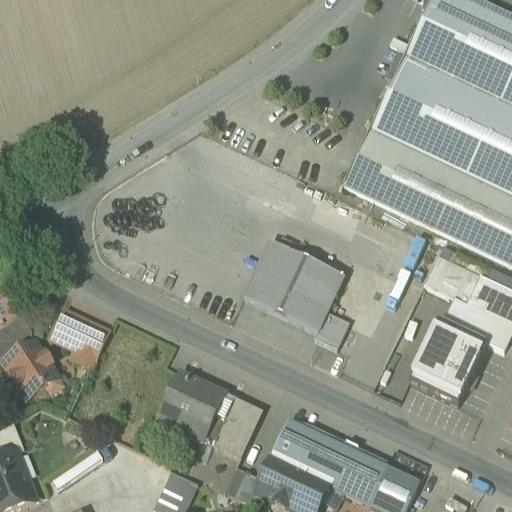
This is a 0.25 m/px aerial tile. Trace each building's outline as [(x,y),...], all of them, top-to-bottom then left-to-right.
[(511,271),(511,23),(462,0),(434,0),(343,192),(511,271)] [(344,283),(270,249),(244,304),(318,339),(327,319),(344,283)] [(481,284),(438,263),(424,292),(453,306),(467,313),(481,284)] [(453,306),(442,329),(488,351),(504,358),(511,341),(511,298),(481,284),(467,313),(453,306)] [(0,295),(0,338),(5,346),(4,353),(8,358),(15,361),(23,355),(25,349),(30,345),(28,342),(29,339),(22,328),(18,327),(17,324),(18,323),(0,295)] [(109,337),(65,317),(52,345),(78,358),(73,367),(91,375),(109,337)] [(349,329),(327,319),(318,339),(315,345),(336,355),(349,329)] [(442,329),(438,327),(409,389),(459,412),(488,351),(442,329)] [(38,359),(28,353),(23,355),(15,361),(3,369),(27,406),(46,394),(50,399),(52,400),(62,393),(62,391),(51,373),(52,372),(45,361),(43,362),(40,357),(38,359)] [(222,399),(181,379),(158,426),(200,446),(212,421),(222,399)] [(235,405),(222,399),(212,421),(224,427),(235,405)] [(235,405),(224,427),(212,421),(200,446),(241,465),(263,418),(235,405)] [(410,511),(421,490),(288,426),(269,465),(270,465),(329,493),(368,511),(410,511)] [(13,429),(0,437),(0,464),(15,459),(15,460),(24,456),(13,429)] [(0,464),(0,511),(23,511),(34,508),(15,460),(15,459),(0,464)] [(329,493),(270,465),(261,485),(254,499),(259,502),(280,511),(316,511),(318,510),(322,509),(329,493)] [(261,485),(246,479),(235,504),(252,511),(253,511),(259,502),(254,499),(261,485)] [(166,489),(154,511),(177,511),(184,498),(166,489)]
